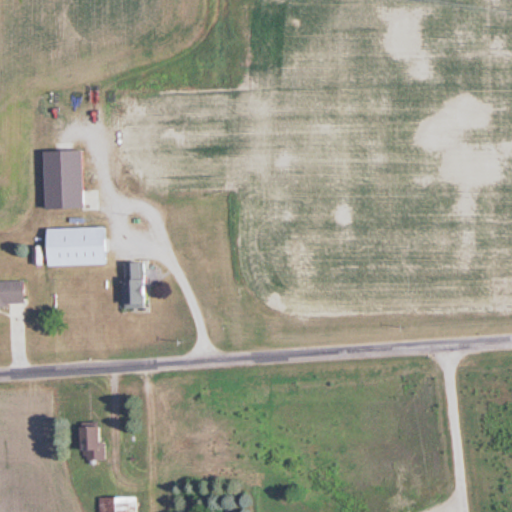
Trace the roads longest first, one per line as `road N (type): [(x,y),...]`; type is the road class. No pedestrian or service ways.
road 1 (residential): [(0,370),(511,338)]
road 2 (residential): [(68,113),(89,166),(145,214),(172,273),(191,359)]
